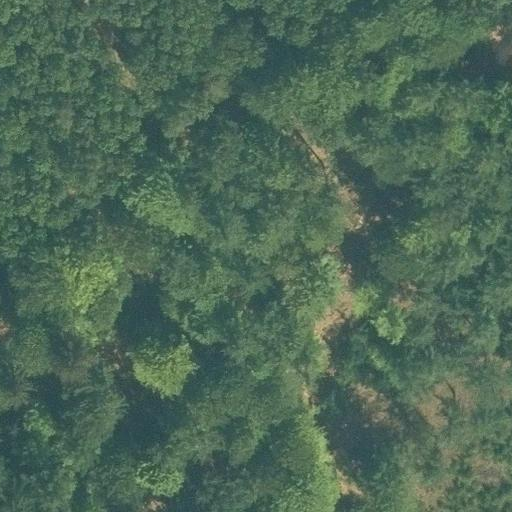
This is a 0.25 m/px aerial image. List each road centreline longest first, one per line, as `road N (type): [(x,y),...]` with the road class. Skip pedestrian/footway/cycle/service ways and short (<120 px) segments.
road 1 (track): [(341,0),(5,249)]
road 2 (track): [(5,249),(231,362),(261,396),(285,511)]
